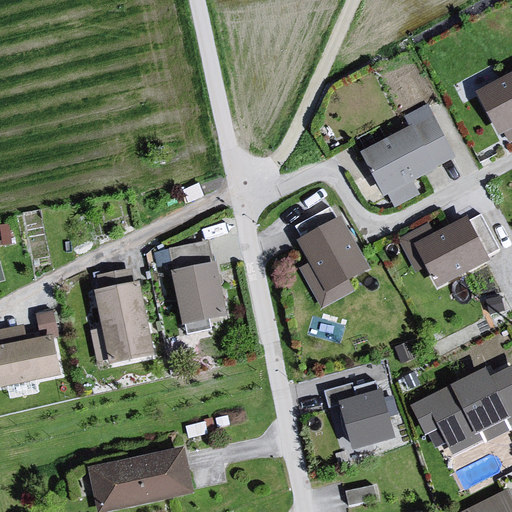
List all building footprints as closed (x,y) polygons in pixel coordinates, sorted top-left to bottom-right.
[(511,76),(471,95),(502,139),(510,146),(511,144),(511,76)] [(432,118),(360,155),(382,198),(452,159),(432,118)] [(467,218),(411,244),(435,289),(486,266),(467,218)] [(340,221),(296,244),(309,268),(300,272),(324,313),(356,297),(346,284),(367,275),(340,221)] [(213,268),(170,276),(181,327),(225,320),(213,268)] [(138,287),(92,295),(109,370),(155,362),(138,287)] [(52,341),(0,350),(0,392),(59,381),(52,341)] [(485,371),(411,410),(425,439),(437,432),(453,458),(476,443),(474,437),(506,422),(511,429),(511,369),(490,381),(485,371)] [(379,384),(337,397),(351,442),(393,430),(379,384)] [(181,456),(86,474),(95,511),(131,511),(191,500),(181,456)] [(511,511),(511,504),(507,495),(472,511),(511,511)]
